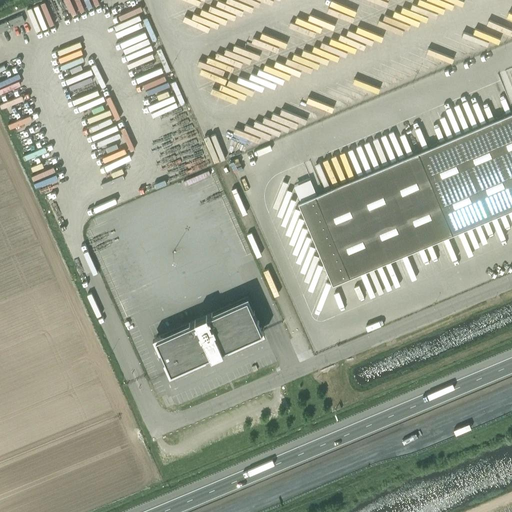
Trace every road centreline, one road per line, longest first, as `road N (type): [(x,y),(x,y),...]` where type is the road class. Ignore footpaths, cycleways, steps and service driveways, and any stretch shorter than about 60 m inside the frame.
road 1 (unclassified): [(77,243),(154,416),(172,425),(511,284)]
road 2 (unknown): [(323,363),(257,206),(259,181),(511,51)]
road 3 (motorway): [(511,365),(163,511)]
road 4 (motorway): [(217,511),(511,388)]
